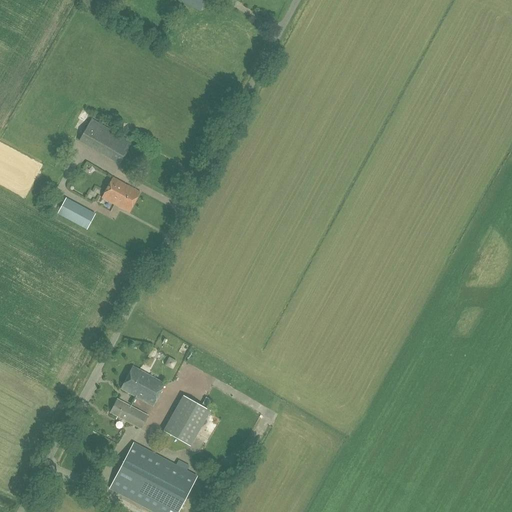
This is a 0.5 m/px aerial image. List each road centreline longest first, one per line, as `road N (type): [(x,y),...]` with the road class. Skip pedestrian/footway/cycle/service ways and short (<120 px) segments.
road 1 (unclassified): [(18,511),(294,0)]
road 2 (track): [(511,159),(349,446)]
